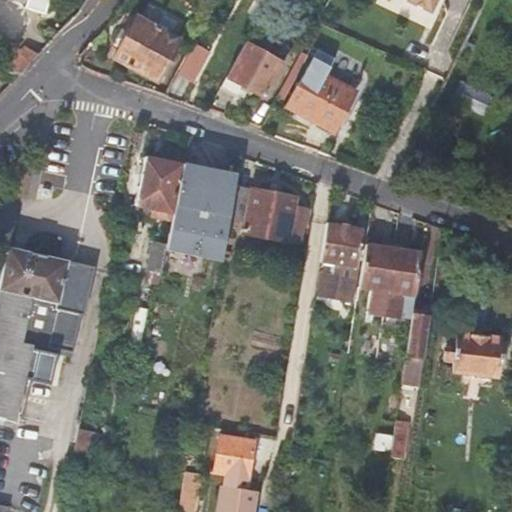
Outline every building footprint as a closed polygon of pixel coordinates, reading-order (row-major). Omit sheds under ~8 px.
[(21,0),(19,7),(39,13),(42,0),(21,0)] [(409,0),(427,9),(431,0),(409,0)] [(112,57),(156,81),(177,40),(134,17),(112,57)] [(316,22),(275,99),(281,102),(321,25),(316,22)] [(208,51),(193,43),(178,72),(193,80),(208,51)] [(244,43),(220,87),(236,96),(242,86),(263,98),(281,64),(244,43)] [(0,67),(19,74),(33,59),(19,47),(8,60),(0,57),(0,67)] [(332,130),(337,121),(353,92),(323,76),(333,58),(315,48),(285,106),(332,130)] [(150,208),(169,212),(178,165),(141,157),(132,204),(150,208)] [(235,175),(181,163),(165,244),(164,249),(220,260),(224,238),(228,218),(233,186),(235,175)] [(290,220),(302,222),(304,208),(293,207),(294,197),(233,186),(228,218),(245,221),(243,232),(287,241),(290,220)] [(168,219),(169,212),(150,208),(150,216),(168,219)] [(299,243),(302,222),(290,220),(287,241),(299,243)] [(361,228),(324,222),(318,262),(329,264),(327,274),(317,272),(313,296),(349,302),(361,228)] [(381,240),(380,247),(391,249),(392,241),(381,240)] [(403,243),(392,241),(391,249),(402,250),(403,243)] [(147,265),(148,266),(160,269),(164,249),(165,244),(152,242),(147,265)] [(380,247),(363,245),(357,283),(369,285),(366,306),(382,309),(386,284),(391,249),(380,247)] [(0,272),(0,419),(11,422),(28,347),(45,350),(47,343),(70,348),(78,313),(81,314),(93,267),(41,255),(6,246),(0,272)] [(402,250),(391,249),(386,284),(382,309),(379,327),(407,332),(410,314),(410,308),(419,253),(402,250)] [(146,279),(157,281),(160,269),(148,266),(146,279)] [(428,311),(410,308),(410,314),(428,317),(428,311)] [(428,317),(410,314),(407,332),(399,382),(417,385),(428,317)] [(501,338),(454,333),(452,354),(444,353),(444,358),(451,359),(450,370),(472,373),(491,376),(496,376),(501,338)] [(472,373),(455,372),(454,383),(490,387),(491,376),(472,373)] [(389,454),(402,456),(407,422),(394,419),(389,454)] [(210,426),(195,423),(193,434),(208,435),(210,426)] [(86,432),(76,429),(72,452),(81,453),(83,446),(86,432)] [(102,435),(86,432),(83,446),(100,448),(102,435)] [(246,476),(252,439),(218,433),(212,471),(219,472),(218,484),(215,484),(210,511),(247,511),(250,490),(242,488),(243,476),(246,476)] [(76,480),(81,453),(72,452),(66,478),(76,480)] [(195,511),(200,482),(186,479),(181,508),(195,511)]
